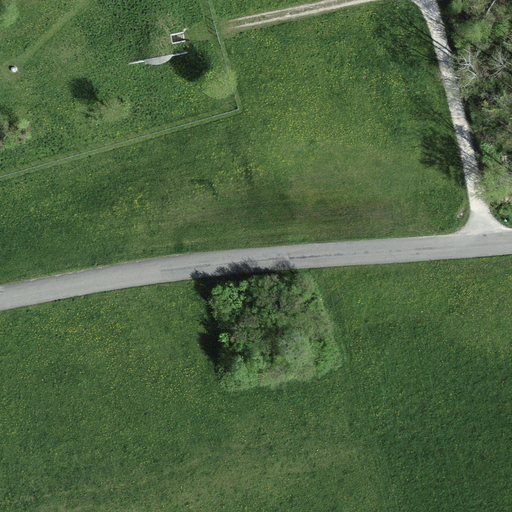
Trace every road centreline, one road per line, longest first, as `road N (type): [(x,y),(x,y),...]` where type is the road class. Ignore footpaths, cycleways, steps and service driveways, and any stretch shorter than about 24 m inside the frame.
road 1 (unclassified): [(0,298),(207,264),(511,241)]
road 2 (track): [(486,243),(429,0)]
road 3 (track): [(216,29),(345,0)]
